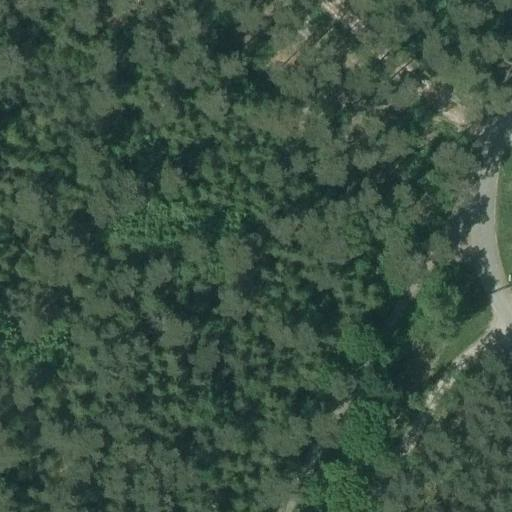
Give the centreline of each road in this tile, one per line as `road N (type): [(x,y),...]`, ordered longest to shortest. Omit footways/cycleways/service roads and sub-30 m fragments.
road 1 (track): [(492,153),(323,0)]
road 2 (unknown): [(351,0),(488,129),(492,153)]
